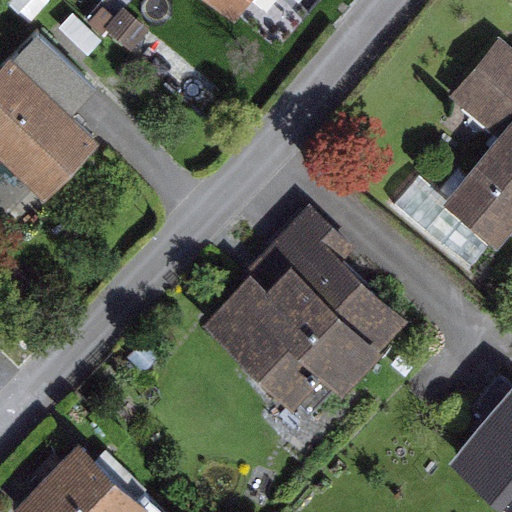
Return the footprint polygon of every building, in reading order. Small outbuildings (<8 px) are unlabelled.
[(219,0),(239,16),(252,0),(219,0)] [(41,22),(17,49),(76,105),(101,79),(41,22)] [(511,225),(511,37),(507,34),(458,91),(502,129),(449,190),(503,237),(511,225)] [(17,49),(13,45),(0,59),(0,143),(3,147),(48,189),(104,131),(76,105),(17,49)] [(395,292),(289,196),(246,243),(287,281),(233,340),(297,399),(395,292)] [(511,509),(511,379),(448,453),(511,509)] [(176,511),(89,430),(20,505),(27,511),(176,511)]
